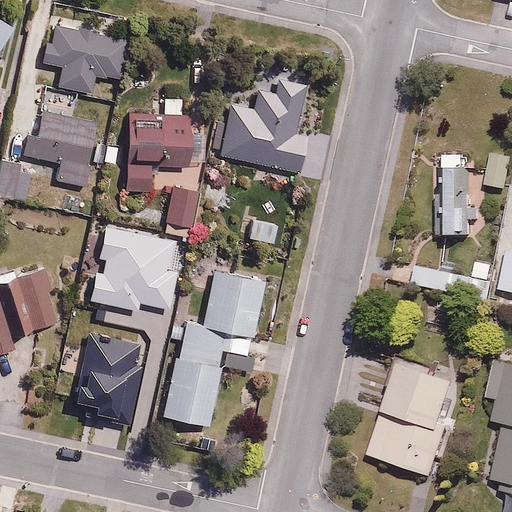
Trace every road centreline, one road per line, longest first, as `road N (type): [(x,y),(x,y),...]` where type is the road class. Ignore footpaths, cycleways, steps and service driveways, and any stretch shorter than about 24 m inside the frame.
road 1 (residential): [(390,22),(285,511)]
road 2 (residential): [(271,511),(0,453)]
road 3 (residential): [(511,48),(390,22)]
